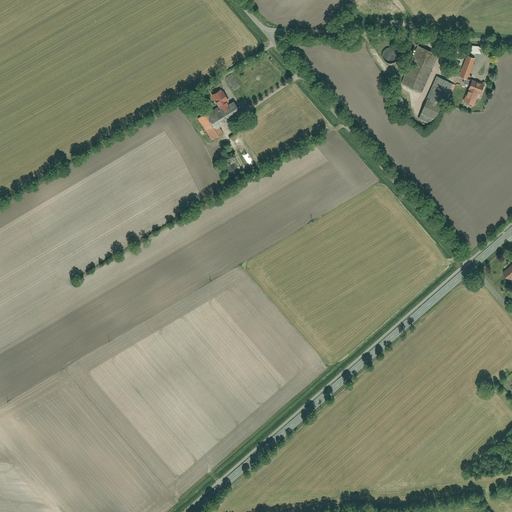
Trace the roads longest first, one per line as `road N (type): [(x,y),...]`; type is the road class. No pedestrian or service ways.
road 1 (tertiary): [(193,511),(469,268)]
road 2 (unclassified): [(259,26),(469,268)]
road 3 (unclassified): [(259,26),(511,40)]
